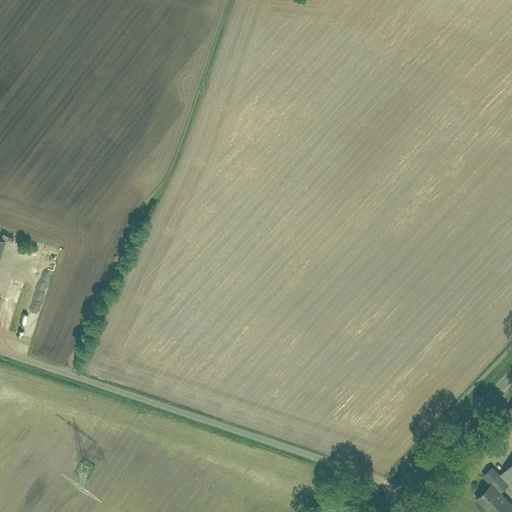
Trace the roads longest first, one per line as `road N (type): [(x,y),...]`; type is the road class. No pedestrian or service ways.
road 1 (unclassified): [(0,352),(406,487)]
road 2 (secondary): [(406,487),(511,378)]
